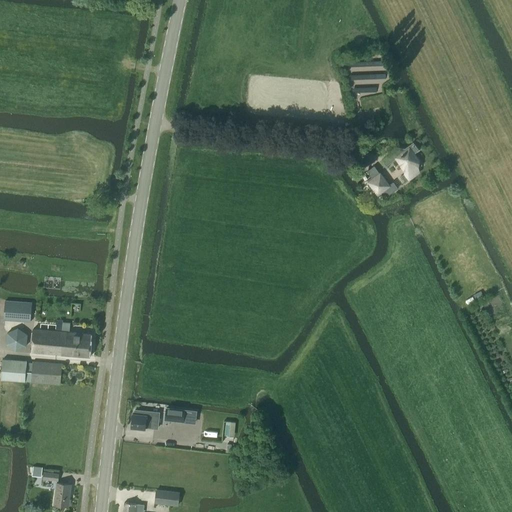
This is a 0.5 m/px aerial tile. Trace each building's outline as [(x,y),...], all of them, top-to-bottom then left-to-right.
[(419,150),(414,142),(405,148),(395,147),(387,153),(389,155),(382,161),(386,167),(397,159),(401,164),(403,162),(406,166),(405,173),(401,176),(405,183),(411,179),(409,177),(418,171),(417,169),(422,166),(414,154),(419,150)] [(388,186),(374,166),(367,172),(371,178),(367,181),(378,195),(387,196),(398,188),(393,182),(388,186)] [(476,301),(484,297),(480,291),(473,295),(476,301)] [(30,322),(31,303),(5,301),(4,320),(30,322)] [(69,332),(70,323),(62,322),(62,332),(33,329),(32,353),(90,357),(92,334),(69,332)] [(16,352),(27,347),(28,335),(18,327),(7,333),(6,345),(16,352)] [(25,381),(27,361),(3,359),(1,379),(25,381)] [(60,385),(62,364),(33,362),(32,382),(60,385)] [(166,408),(165,420),(183,422),(184,410),(166,408)] [(132,414),(131,428),(145,430),(146,428),(158,429),(159,413),(135,410),(134,414),(132,414)] [(33,466),(32,476),(41,477),(42,467),(34,466),(33,466)] [(59,474),(44,473),(43,472),(42,479),(43,479),(58,481),(59,474)] [(68,507),(71,485),(57,483),(54,505),(68,507)] [(178,506),(179,492),(156,489),(154,503),(169,505),(178,506)] [(144,511),(144,505),(139,505),(125,503),(123,511),(138,511),(139,510),(144,511)]
